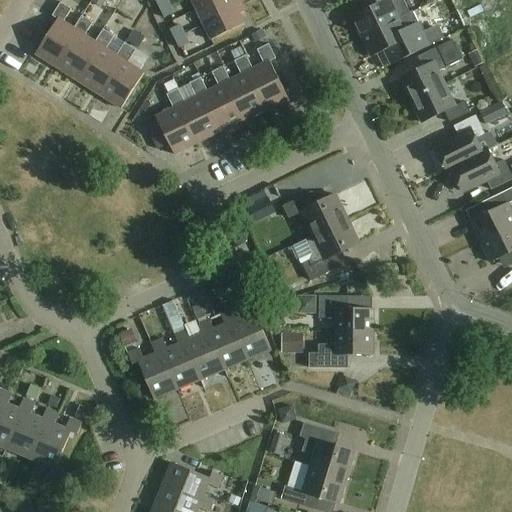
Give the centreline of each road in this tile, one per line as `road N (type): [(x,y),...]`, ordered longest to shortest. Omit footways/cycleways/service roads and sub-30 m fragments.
road 1 (residential): [(78,328),(218,267),(217,197),(367,122)]
road 2 (residential): [(397,511),(456,305)]
road 3 (unclassified): [(456,305),(367,122)]
road 4 (residential): [(119,511),(133,459),(78,328)]
road 5 (residential): [(367,122),(307,0)]
road 6 (residential): [(78,328),(28,299),(0,231)]
